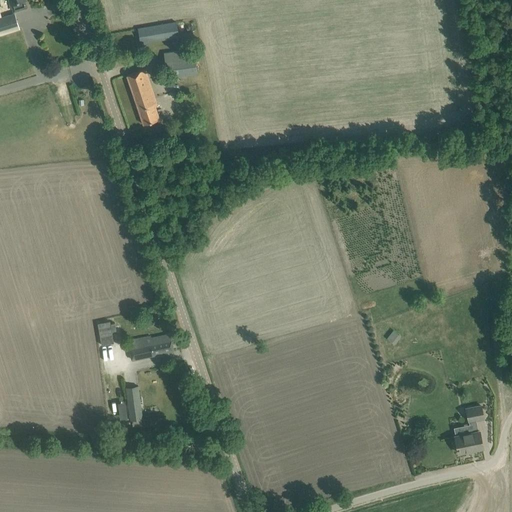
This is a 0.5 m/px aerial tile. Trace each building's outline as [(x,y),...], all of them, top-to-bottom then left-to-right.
[(9,0),(11,4),(14,11),(26,7),(24,0),(9,0)] [(0,14),(0,34),(19,29),(14,14),(1,17),(0,14)] [(138,29),(140,43),(179,37),(176,22),(138,29)] [(196,74),(194,49),(164,53),(167,78),(196,74)] [(159,119),(155,107),(157,106),(145,69),(127,75),(143,125),(159,119)] [(0,149),(67,131),(55,86),(0,100),(0,149)] [(393,330),(386,338),(394,345),(401,336),(393,330)] [(170,334),(160,336),(150,338),(149,336),(128,340),(131,359),(173,351),(170,334)] [(140,399),(127,401),(130,420),(131,420),(132,427),(142,426),(141,419),(142,419),(140,399)] [(484,418),(481,406),(466,409),(469,422),(484,418)] [(159,414),(149,415),(150,424),(152,424),(160,423),(159,414)] [(455,436),(459,453),(483,448),(479,431),(455,436)]
